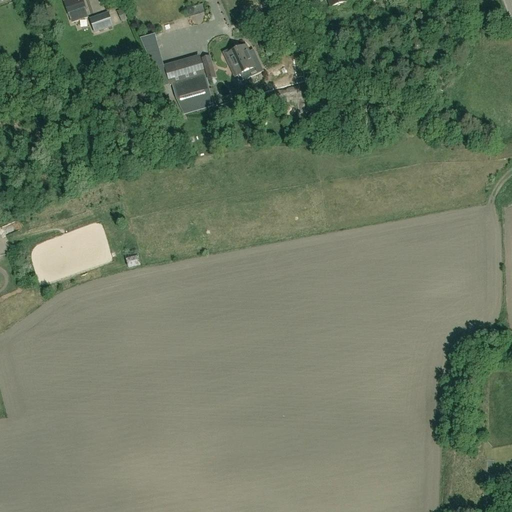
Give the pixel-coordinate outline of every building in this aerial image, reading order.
[(73,0),(64,3),(67,10),(69,16),(70,16),(71,20),(72,23),(80,21),(87,18),(86,14),(85,11),(86,10),(83,4),(82,0),(73,0)] [(327,0),(330,8),(347,3),(345,0),(327,0)] [(108,14),(102,16),(104,22),(106,29),(112,27),(110,20),(108,14)] [(163,26),(166,34),(188,27),(185,19),(163,26)] [(260,66),(257,58),(253,51),(248,53),(248,52),(238,57),(236,51),(227,55),(239,81),(250,75),(250,74),(257,71),(255,68),(256,68),(260,66)] [(209,57),(203,59),(206,70),(213,68),(209,57)] [(177,66),(165,70),(170,86),(182,82),(205,76),(200,59),(177,66)] [(270,83),(289,76),(285,67),(267,74),(270,83)] [(397,131),(397,119),(383,120),(383,132),(397,131)]
